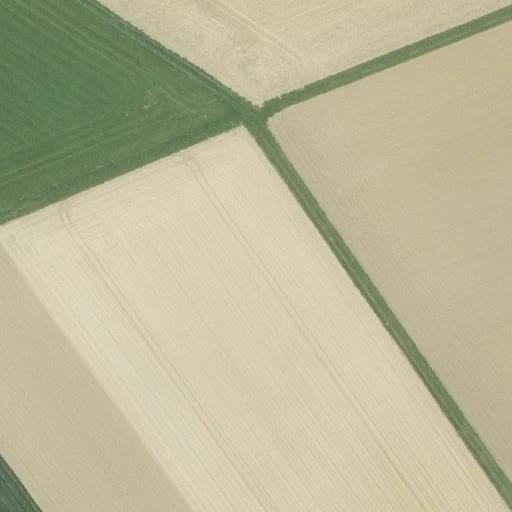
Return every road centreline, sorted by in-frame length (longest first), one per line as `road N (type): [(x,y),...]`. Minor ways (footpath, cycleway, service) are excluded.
road 1 (track): [(59,0),(241,127),(511,510)]
road 2 (track): [(0,222),(511,20)]
